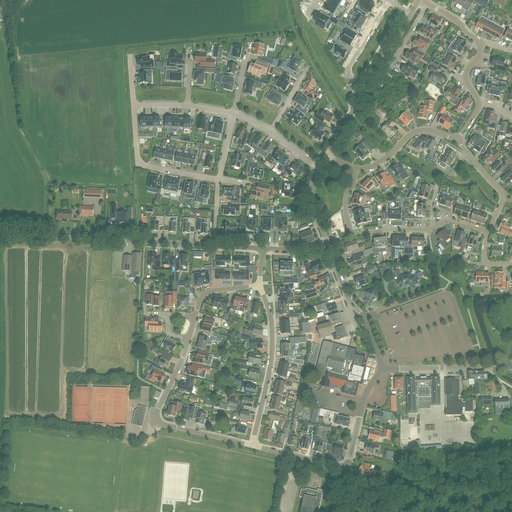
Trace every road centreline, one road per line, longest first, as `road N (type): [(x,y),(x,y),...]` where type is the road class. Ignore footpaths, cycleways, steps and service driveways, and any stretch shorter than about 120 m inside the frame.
road 1 (residential): [(262,248),(47,236)]
road 2 (residential): [(252,445),(155,420),(188,339)]
road 3 (residential): [(252,445),(271,362),(271,321),(259,285)]
road 4 (residential): [(432,228),(352,234),(345,199),(357,169)]
road 5 (residential): [(133,105),(137,163),(218,178)]
road 6 (residential): [(382,369),(506,366)]
